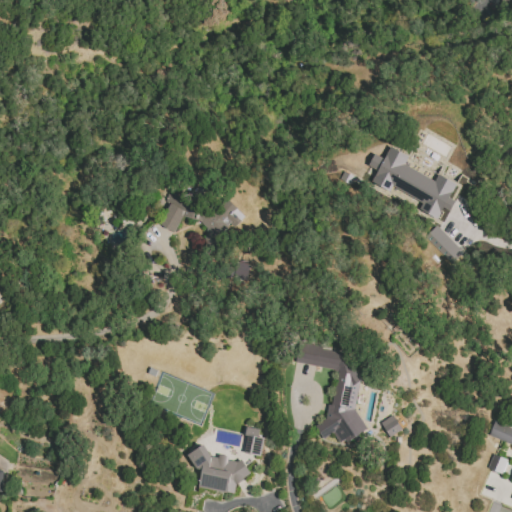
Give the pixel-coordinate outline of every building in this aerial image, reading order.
[(404,165),(410,153),(392,144),(384,159),(374,154),(368,166),(377,170),(371,183),(390,192),(392,187),(423,202),(418,210),(437,219),(443,207),(450,211),(454,201),(449,198),(456,183),(438,174),(435,180),(404,165)] [(462,252),(437,225),(424,237),(449,264),(462,252)] [(363,357),(300,347),(298,364),(337,370),(332,403),(327,405),(325,420),(315,425),(321,439),(333,433),(336,440),(343,441),(366,431),(355,407),(363,357)] [(389,437),(401,429),(392,415),(380,423),(389,437)] [(511,428),(494,421),(488,435),(511,445),(511,428)] [(263,431),(248,427),(242,452),(257,456),(263,431)] [(234,493),(235,484),(250,475),(242,462),(228,460),(226,456),(219,455),(212,458),(204,445),(187,455),(195,469),(201,470),(198,488),(234,493)] [(501,474),(507,460),(492,454),(487,468),(501,474)]
